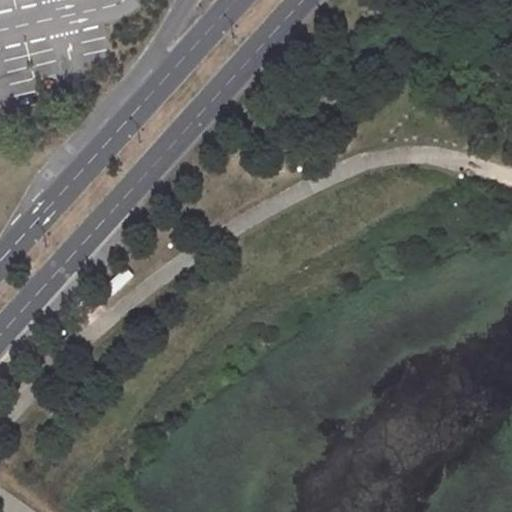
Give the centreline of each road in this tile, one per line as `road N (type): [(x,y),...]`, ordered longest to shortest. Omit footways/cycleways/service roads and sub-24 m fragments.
road 1 (primary): [(0,336),(306,0)]
road 2 (primary): [(186,56),(0,260)]
